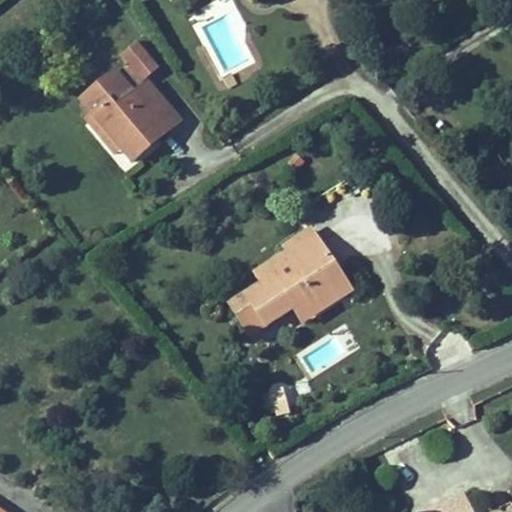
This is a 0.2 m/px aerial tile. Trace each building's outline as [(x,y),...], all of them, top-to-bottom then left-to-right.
[(255,0),(265,12),(284,0),(255,0)] [(164,90),(143,68),(131,78),(137,83),(154,100),(164,90)] [(154,100),(137,83),(121,96),(146,121),(160,107),(154,100)] [(237,93),(229,98),(234,106),(242,101),(237,93)] [(130,172),(142,186),(159,172),(150,165),(183,134),(160,107),(146,121),(121,96),(89,124),(100,135),(91,145),(105,160),(113,152),(130,172)] [(150,165),(159,172),(191,144),(183,134),(150,165)] [(122,179),(130,172),(113,152),(105,160),(122,179)] [(287,302),(275,307),(243,331),(264,361),(297,337),(285,322),(296,316),(305,331),(310,337),(328,324),(321,314),(338,299),(326,287),(336,280),(319,252),(295,268),(300,273),(279,288),(287,302)] [(359,315),(336,280),(326,287),(338,299),(321,314),(328,324),(310,337),(317,346),(359,315)] [(268,296),(275,307),(287,302),(279,288),(268,296)] [(285,322),(297,337),(305,331),(296,316),(285,322)] [(471,511),(461,489),(411,511),(511,511),(511,506),(511,507),(511,510),(508,511),(495,511),(492,511),(491,511),(471,511)] [(508,511),(511,510),(511,507),(509,501),(497,506),(499,511),(508,511)]
